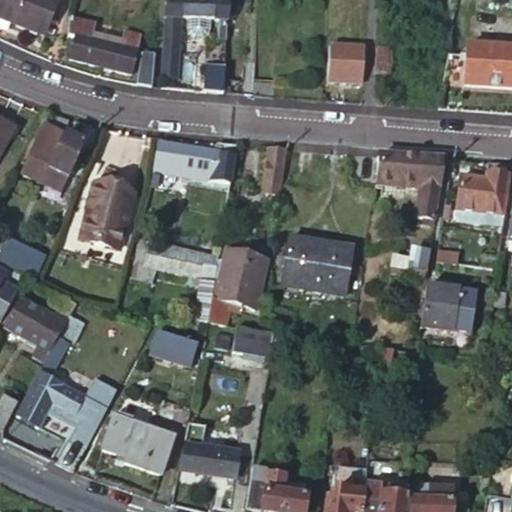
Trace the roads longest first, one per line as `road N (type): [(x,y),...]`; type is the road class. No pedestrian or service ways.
road 1 (residential): [(0,70),(50,92),(164,118),(511,143)]
road 2 (tertiary): [(117,511),(0,461)]
